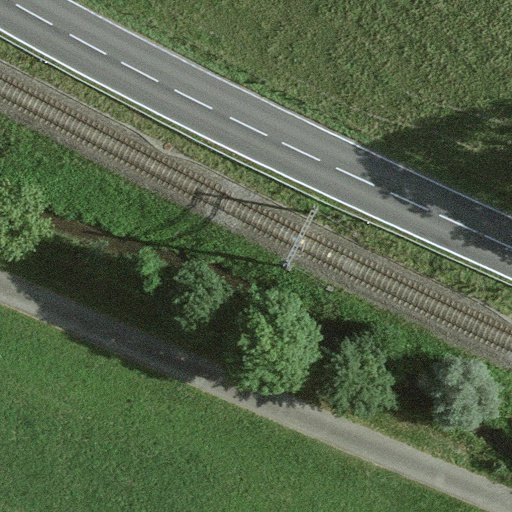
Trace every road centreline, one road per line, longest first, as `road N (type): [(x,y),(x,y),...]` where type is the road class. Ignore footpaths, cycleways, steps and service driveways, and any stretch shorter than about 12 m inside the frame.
road 1 (primary): [(6,0),(323,162),(511,247)]
road 2 (track): [(0,291),(511,504)]
